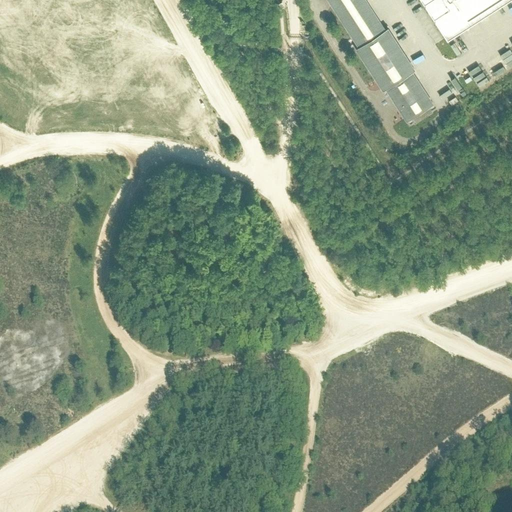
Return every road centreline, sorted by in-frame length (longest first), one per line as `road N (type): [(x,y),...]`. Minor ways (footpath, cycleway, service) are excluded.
road 1 (track): [(171,0),(351,331),(511,267)]
road 2 (track): [(314,352),(172,374),(0,487)]
road 3 (track): [(0,130),(16,151),(109,142),(267,174)]
road 4 (track): [(165,380),(114,323),(100,279),(107,232),(150,147)]
road 5 (track): [(351,331),(314,352),(296,511)]
road 6 (track): [(372,511),(511,400)]
road 7 (track): [(511,370),(391,313)]
